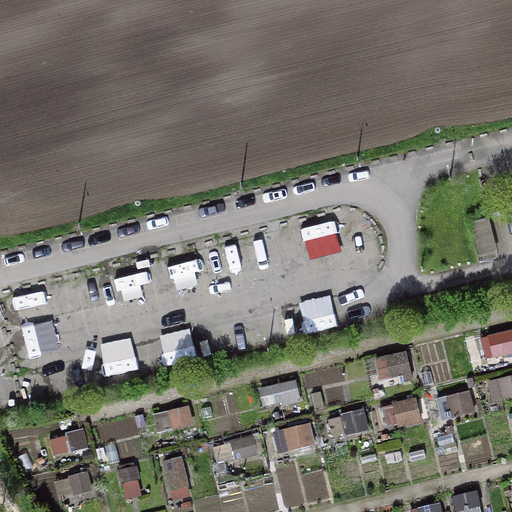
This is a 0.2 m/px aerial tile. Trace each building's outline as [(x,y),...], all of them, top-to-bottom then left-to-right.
[(511,355),(511,330),(487,336),(488,338),(480,340),(485,362),(511,355)] [(413,384),(406,353),(375,360),(379,378),(373,380),(375,389),(399,383),(400,385),(404,385),(404,386),(413,384)] [(511,397),(511,376),(486,383),(491,402),(511,397)] [(301,403),(296,381),(256,390),(260,408),(282,404),(283,407),(301,403)] [(324,409),(320,392),(311,395),(315,411),(324,409)] [(474,415),(469,392),(436,399),(441,422),(474,415)] [(422,424),(416,399),(391,404),(392,406),(379,408),(383,429),(396,426),(397,430),(422,424)] [(202,421),(212,419),(207,400),(198,402),(202,421)] [(193,426),(189,407),(152,416),(156,435),(193,426)] [(369,432),(364,410),(339,415),(344,438),(369,432)] [(494,423),(507,420),(505,414),(492,417),(494,423)] [(147,429),(143,415),(134,418),(139,432),(147,429)] [(317,453),(310,424),(283,430),(288,453),(293,452),(295,458),(317,453)] [(89,449),(83,429),(64,435),(65,437),(50,442),(54,457),(68,453),(68,455),(89,449)] [(258,434),(229,442),(229,444),(212,449),(216,465),(234,460),(234,462),(263,454),(258,434)] [(454,443),(452,434),(437,437),(439,447),(443,446),(445,454),(457,452),(455,442),(454,443)] [(117,462),(112,445),(105,447),(110,464),(117,462)] [(99,459),(105,457),(103,448),(96,450),(99,459)] [(385,454),(387,465),(403,461),(400,450),(385,454)] [(424,451),(408,454),(410,463),(425,459),(424,451)] [(377,462),(376,455),(360,459),(361,465),(377,462)] [(189,488),(182,457),(161,463),(168,494),(170,493),(172,503),(190,498),(188,489),(189,488)] [(140,481),(137,467),(135,468),(135,463),(118,467),(119,471),(117,472),(120,486),(122,486),(125,500),(141,497),(138,482),(140,481)] [(87,473),(67,477),(68,479),(54,483),(58,499),(72,496),(72,498),(92,493),(87,473)] [(481,508),(477,491),(452,497),(455,511),(480,511),(480,508),(481,508)] [(442,511),(440,503),(410,511),(442,511)]
